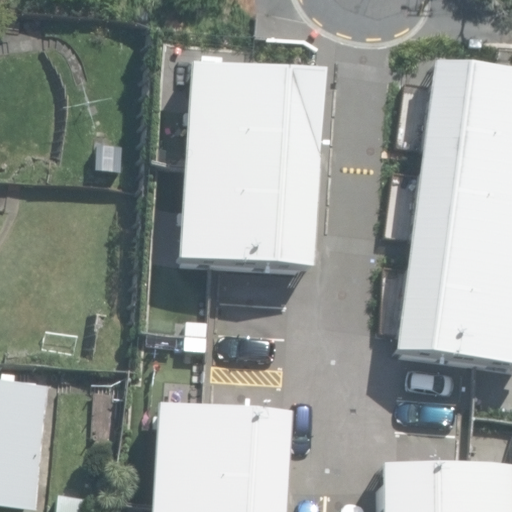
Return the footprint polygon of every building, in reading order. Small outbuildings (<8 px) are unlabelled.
[(511,364),(511,71),(425,61),(387,348),(511,364)] [(311,73),(189,65),(176,261),(299,269),(311,73)] [(119,147),(92,145),(90,177),(116,180),(119,147)] [(0,511),(9,511),(31,511),(41,393),(0,389),(0,511)] [(154,405),(147,511),(268,511),(274,412),(154,405)] [(359,463),(358,511),(501,511),(502,463),(359,463)] [(94,511),(96,496),(54,493),(52,511),(94,511)]
